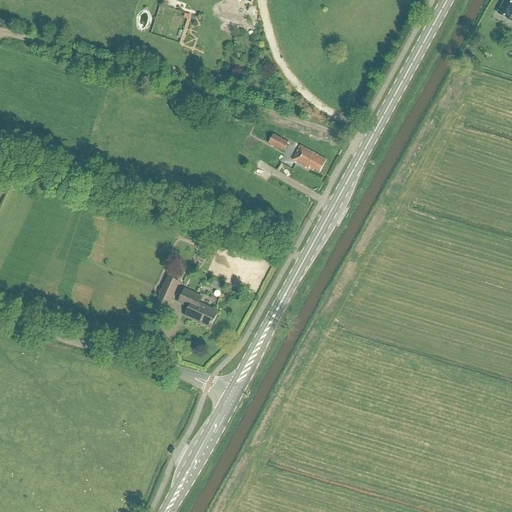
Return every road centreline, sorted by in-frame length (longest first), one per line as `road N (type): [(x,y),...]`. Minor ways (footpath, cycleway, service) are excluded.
road 1 (primary): [(234,391),(447,0)]
road 2 (track): [(303,260),(0,158)]
road 3 (tertiary): [(189,376),(0,317)]
road 4 (primary): [(166,511),(229,400)]
